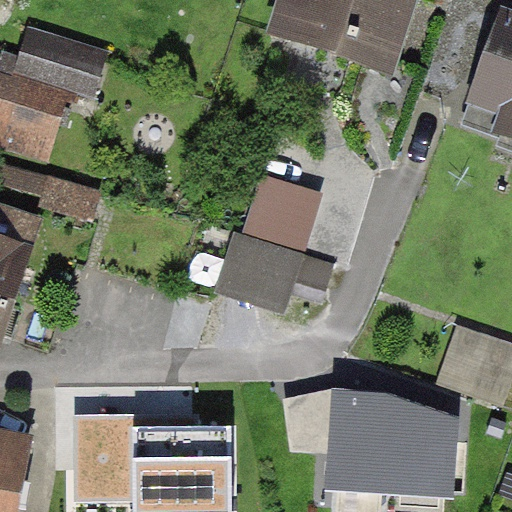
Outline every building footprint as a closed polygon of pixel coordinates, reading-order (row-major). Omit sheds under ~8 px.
[(293,0),(283,33),(390,69),(413,0),(293,0)] [(109,53),(11,21),(0,55),(0,154),(68,177),(109,53)] [(511,30),(509,29),(485,100),(511,109),(503,136),(511,139),(511,30)] [(319,202),(258,182),(238,239),(299,260),(319,202)] [(0,327),(34,227),(0,215),(0,327)] [(238,239),(230,236),(207,303),(283,328),(295,293),(325,303),(336,272),(299,260),(238,239)] [(511,403),(511,399),(511,335),(462,321),(443,382),(511,403)] [(386,403),(338,400),(333,490),(453,498),(457,428),(386,403)] [(234,511),(234,431),(135,432),(136,469),(79,470),(80,502),(135,502),(135,511),(234,511)] [(0,452),(0,511),(19,511),(30,459),(0,452)]
